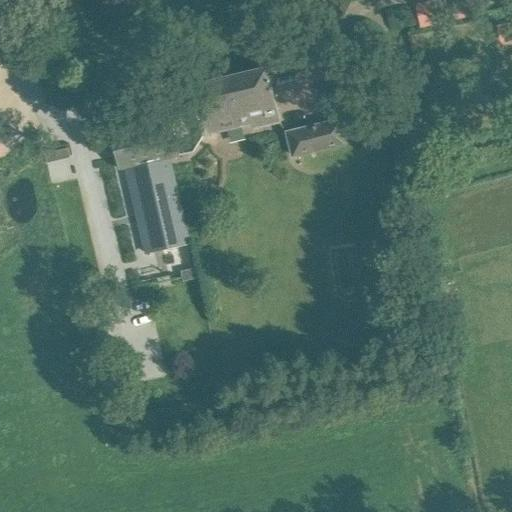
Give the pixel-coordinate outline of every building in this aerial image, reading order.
[(432,0),(415,4),(421,27),(484,13),(480,0),(432,0)] [(511,21),(498,25),(501,37),(511,34),(511,21)] [(192,85),(204,135),(254,123),(255,128),(267,125),(266,120),(279,117),(267,67),(192,85)] [(412,128),(419,148),(439,142),(428,108),(413,125),(412,128)] [(189,243),(169,157),(180,155),(171,119),(111,133),(119,168),(126,167),(146,252),(189,243)] [(345,143),(339,120),(288,132),(293,155),(327,147),(329,156),(325,157),(333,194),(356,189),(347,152),(341,154),(339,144),(345,143)] [(410,131),(392,136),(396,154),(416,149),(410,131)] [(194,267),(181,270),(183,280),(196,277),(194,267)] [(335,347),(332,339),(313,345),(320,366),(342,360),(338,346),(335,347)]
